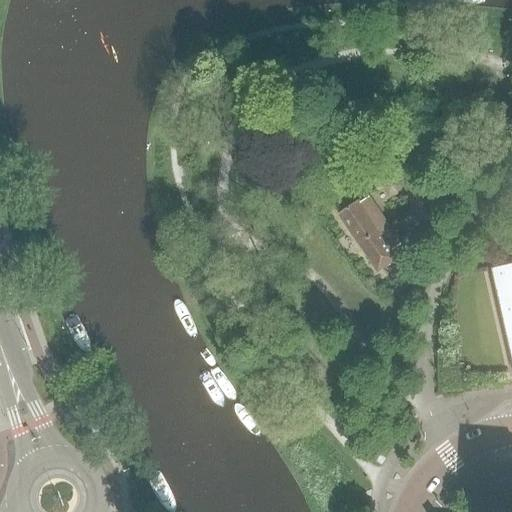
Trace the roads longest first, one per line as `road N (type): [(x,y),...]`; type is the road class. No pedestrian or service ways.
road 1 (secondary): [(407,511),(450,457),(511,430)]
road 2 (secondary): [(65,458),(0,347)]
road 3 (secondary): [(0,349),(33,466)]
